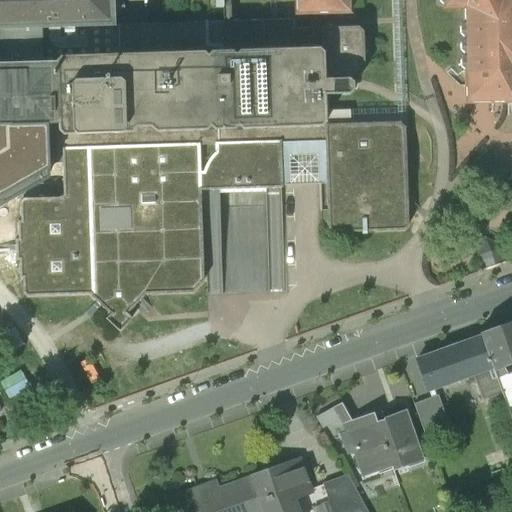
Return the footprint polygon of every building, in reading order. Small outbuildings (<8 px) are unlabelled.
[(0,0),(0,27),(41,27),(111,24),(110,0),(0,0)] [(119,55),(150,54),(216,51),(322,48),(321,29),(293,30),(293,20),(231,22),(230,0),(207,0),(208,16),(223,16),(223,22),(172,24),(111,26),(111,24),(41,27),(41,29),(118,27),(119,55)] [(349,13),(348,0),(295,0),(295,14),(349,13)] [(392,0),(397,110),(325,112),(325,125),(349,125),(400,123),(404,122),(399,0),(392,0)] [(463,8),(464,89),(488,89),(489,104),(508,103),(511,99),(511,0),(442,0),(443,9),(463,8)] [(41,27),(0,27),(0,71),(41,70),(41,67),(41,29),(41,27)] [(52,123),(62,149),(87,148),(199,145),(217,144),(264,143),(278,142),(292,142),(324,141),(326,185),(328,229),(332,234),(403,231),(408,226),(404,128),(400,124),(400,123),(349,125),(325,125),(325,112),(324,96),(323,96),(323,79),(322,48),(216,51),(217,74),(149,76),(148,56),(150,55),(150,54),(119,55),(118,27),(41,29),(41,67),(50,67),(52,123)] [(322,48),(323,79),(348,78),(352,83),(364,70),(362,32),(358,28),(321,29),(322,48)] [(217,74),(216,51),(150,54),(150,55),(148,56),(149,76),(217,74)] [(0,124),(52,123),(50,67),(41,67),(41,70),(0,71),(0,124)] [(353,91),(352,83),(348,78),(323,79),(323,96),(324,96),(348,95),(353,91)] [(465,104),(489,104),(488,89),(464,89),(465,104)] [(48,163),(62,163),(62,149),(52,123),(0,124),(0,206),(49,179),(48,163)] [(279,186),(281,186),(326,185),(324,141),(292,142),(293,156),(278,156),(279,186)] [(278,142),(264,143),(265,190),(280,189),(281,189),(282,189),(281,186),(279,186),(278,156),(278,142)] [(278,142),(278,156),(293,156),(292,142),(278,142)] [(242,190),(265,190),(264,143),(217,144),(218,191),(242,190)] [(200,191),(218,191),(217,144),(199,145),(200,191)] [(203,282),(200,191),(199,145),(87,148),(92,294),(90,294),(90,297),(109,315),(105,320),(119,333),(132,319),(127,314),(145,295),(192,294),(203,282)] [(90,296),(90,297),(90,294),(92,294),(87,148),(62,149),(62,163),(63,196),(61,198),(23,199),(20,203),(20,222),(17,222),(18,240),(15,240),(16,261),(19,261),(19,279),(22,279),(23,294),(26,297),(90,295),(90,296)] [(484,260),(487,270),(502,265),(499,255),(502,248),(485,240),(477,257),(484,260)] [(481,337),(494,372),(502,369),(511,365),(511,322),(480,334),(481,337)] [(482,401),(501,394),(494,372),(481,337),(416,360),(427,391),(472,375),(482,401)] [(501,394),(511,424),(511,373),(506,375),(502,369),(494,372),(501,394)] [(414,404),(425,432),(442,426),(432,397),(414,404)] [(316,417),(328,438),(341,434),(348,431),(346,425),(337,406),(316,417)] [(354,450),(363,476),(382,470),(379,463),(389,459),(392,470),(410,464),(408,457),(419,453),(404,413),(376,423),(373,415),(346,425),(348,431),(341,434),(348,453),(354,450)] [(408,457),(410,464),(421,460),(419,453),(408,457)] [(263,511),(297,511),(293,500),(311,494),(299,459),(251,476),(252,478),(262,506),(263,511)] [(323,484),(332,511),(341,511),(363,504),(348,475),(323,484)] [(252,478),(220,490),(203,496),(200,488),(179,496),(185,511),(251,511),(251,510),(262,506),(252,478)] [(216,483),(200,488),(203,496),(220,490),(216,483)] [(185,511),(179,496),(164,501),(168,511),(185,511)]
